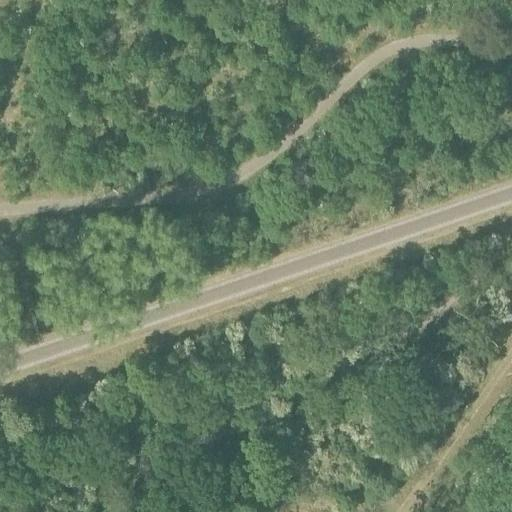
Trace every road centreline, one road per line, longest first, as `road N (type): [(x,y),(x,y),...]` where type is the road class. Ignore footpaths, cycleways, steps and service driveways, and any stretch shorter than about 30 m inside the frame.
road 1 (unknown): [(511,237),(417,327),(265,414),(205,434),(83,511)]
road 2 (track): [(391,511),(491,373)]
